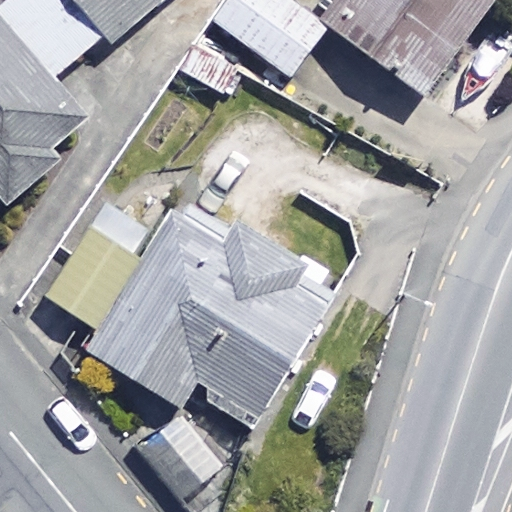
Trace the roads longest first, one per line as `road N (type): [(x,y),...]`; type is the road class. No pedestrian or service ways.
road 1 (tertiary): [(511,253),(427,511)]
road 2 (residential): [(0,411),(84,511)]
